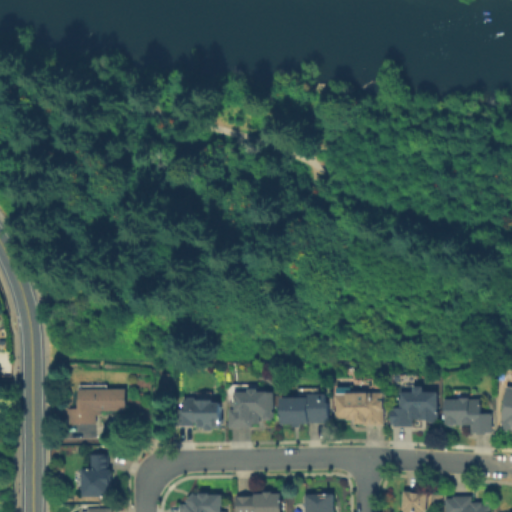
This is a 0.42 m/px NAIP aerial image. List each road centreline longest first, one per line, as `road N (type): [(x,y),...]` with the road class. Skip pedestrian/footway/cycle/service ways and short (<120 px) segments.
road 1 (residential): [(511,463),(184,458),(156,465),(148,489)]
road 2 (tertiary): [(0,245),(26,318),(31,511)]
